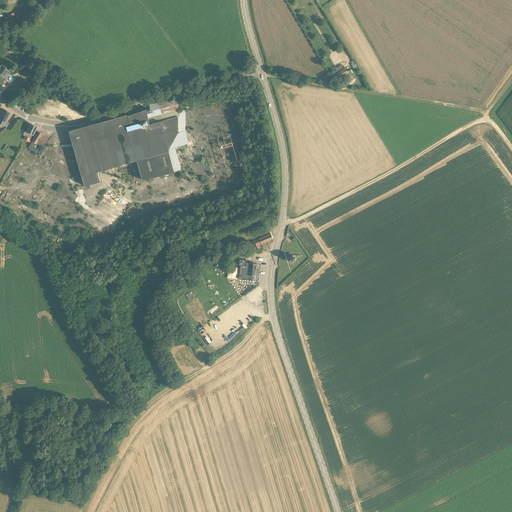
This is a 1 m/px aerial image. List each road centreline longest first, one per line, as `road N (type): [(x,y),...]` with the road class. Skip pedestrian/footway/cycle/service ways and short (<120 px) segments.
road 1 (secondary): [(337,511),(274,325),(270,284),(285,174),(260,69)]
road 2 (track): [(273,318),(137,416),(82,511)]
road 3 (unclassified): [(260,69),(74,126),(26,117)]
road 4 (track): [(486,114),(280,226)]
road 5 (track): [(262,75),(486,114)]
